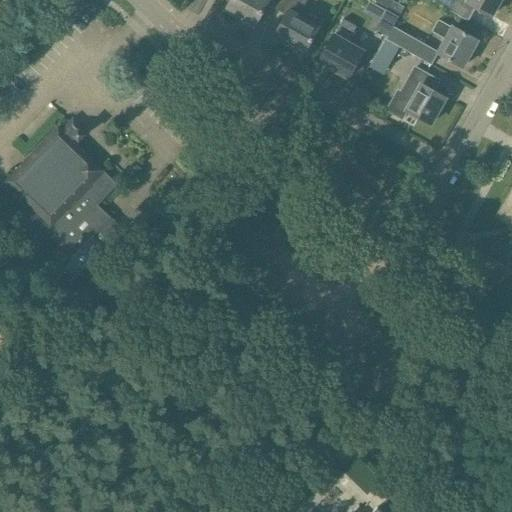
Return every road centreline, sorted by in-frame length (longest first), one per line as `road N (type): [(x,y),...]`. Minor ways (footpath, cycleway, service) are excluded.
road 1 (tertiary): [(396,247),(141,0)]
road 2 (residential): [(396,247),(415,228),(511,57)]
road 3 (tertiary): [(511,359),(396,247)]
